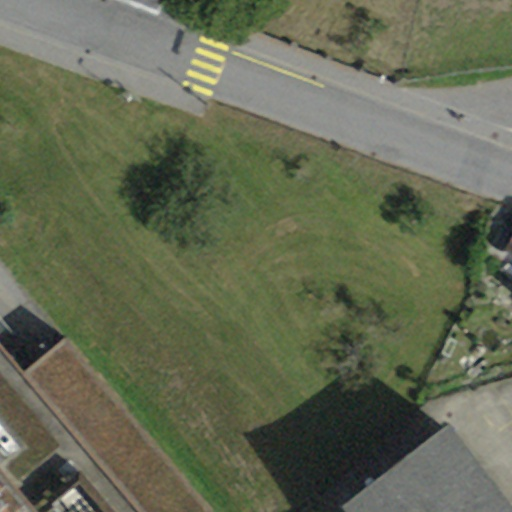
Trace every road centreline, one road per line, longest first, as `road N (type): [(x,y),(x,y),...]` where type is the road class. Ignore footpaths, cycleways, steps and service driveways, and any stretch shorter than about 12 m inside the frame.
road 1 (tertiary): [(511,175),(148,46)]
road 2 (tertiary): [(148,46),(22,0)]
